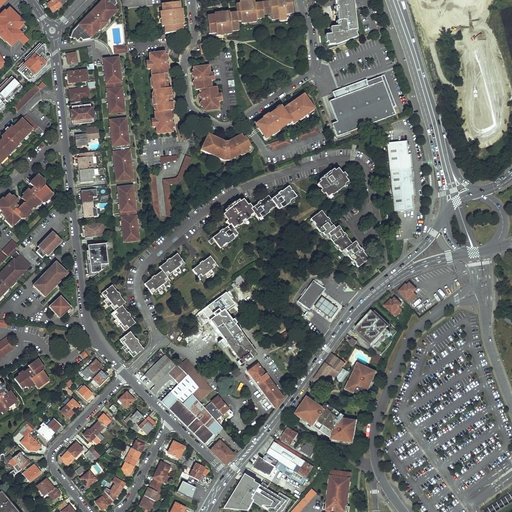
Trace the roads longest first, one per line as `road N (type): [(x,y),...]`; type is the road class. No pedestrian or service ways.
road 1 (residential): [(125,374),(87,324),(52,30)]
road 2 (residential): [(191,0),(189,105),(223,127),(313,67),(301,0)]
road 3 (secondary): [(389,0),(431,132),(445,215)]
road 4 (secondary): [(477,194),(454,169),(400,0)]
road 5 (primary): [(341,325),(227,474)]
road 6 (residential): [(125,374),(50,455),(87,511)]
